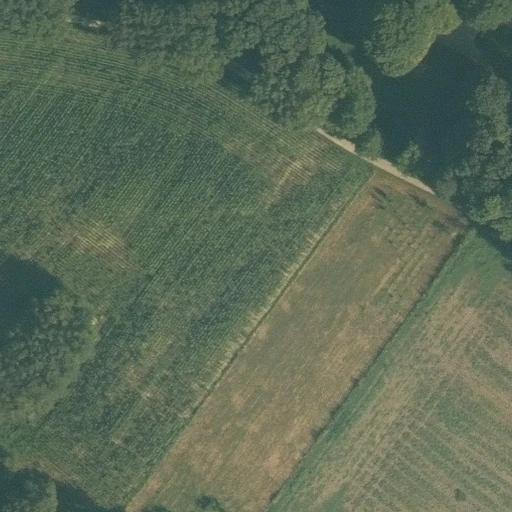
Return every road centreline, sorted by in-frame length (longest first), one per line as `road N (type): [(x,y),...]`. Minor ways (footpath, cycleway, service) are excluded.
road 1 (track): [(511,223),(346,144),(243,64)]
road 2 (track): [(243,64),(35,0)]
